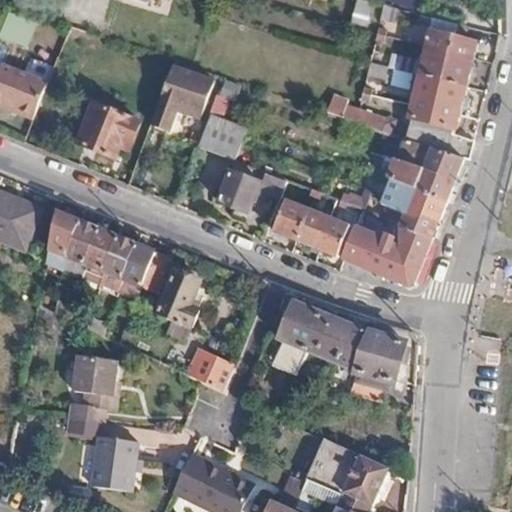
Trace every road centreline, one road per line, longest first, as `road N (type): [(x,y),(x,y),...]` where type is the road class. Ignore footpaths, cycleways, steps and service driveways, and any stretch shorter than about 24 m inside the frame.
road 1 (residential): [(0,155),(285,271),(449,322)]
road 2 (residential): [(449,322),(511,97)]
road 3 (residential): [(433,511),(449,322)]
